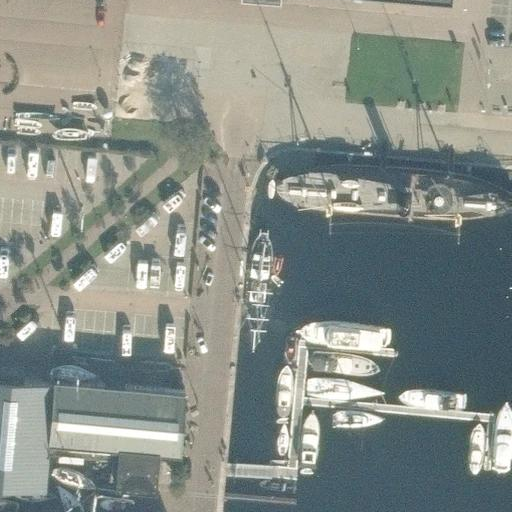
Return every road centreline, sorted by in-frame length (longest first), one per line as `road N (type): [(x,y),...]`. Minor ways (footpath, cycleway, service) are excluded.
road 1 (unclassified): [(230,127),(196,511)]
road 2 (unclassified): [(239,14),(476,31),(479,0)]
